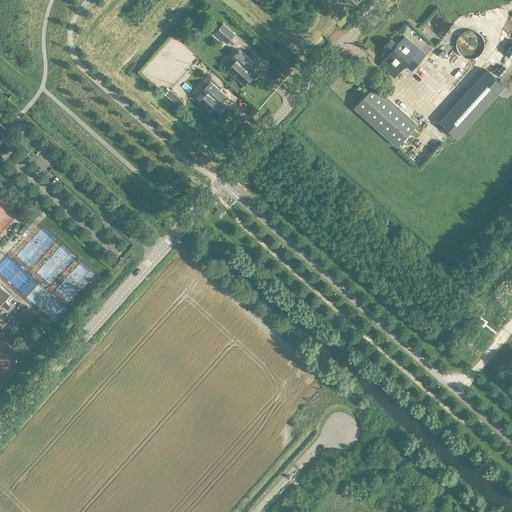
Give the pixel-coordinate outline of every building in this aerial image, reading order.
[(223,24),(215,33),(228,44),(236,35),(223,24)] [(484,49),(485,44),(483,38),(480,34),(475,31),(470,30),(465,31),(460,34),(457,39),(456,44),(457,50),(460,54),(465,57),(471,58),(476,57),(481,54),(484,49)] [(412,70),(426,55),(404,36),(397,45),(391,39),(384,47),(387,50),(382,55),(385,58),(380,64),(395,78),(406,65),(412,70)] [(254,63),(240,50),(231,59),(235,63),(228,70),(245,85),(255,73),(249,68),(249,66),(248,65),(251,61),(253,63),(254,63)] [(458,138),(505,86),(487,70),(440,122),(458,138)] [(225,95),(211,82),(202,92),(206,95),(199,102),(216,117),(226,105),(220,100),(220,98),(219,97),(222,93),(224,95),(225,95)] [(355,107),(398,146),(418,124),(375,85),(355,107)] [(180,107),(184,103),(170,90),(166,95),(180,107)] [(25,237),(41,219),(35,214),(19,232),(25,237)] [(0,305),(11,294),(0,284),(0,305)]
